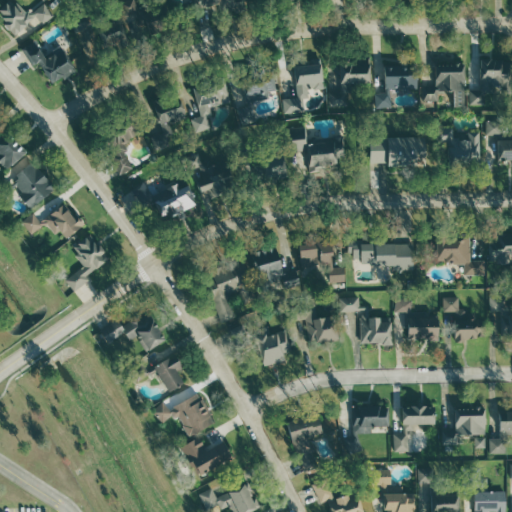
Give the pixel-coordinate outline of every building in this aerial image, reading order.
[(54,17),(46,3),(26,15),(17,0),(16,0),(6,6),(7,8),(0,12),(0,13),(15,40),(54,17)] [(129,35),(147,32),(141,0),(126,0),(124,0),(129,35)] [(90,59),(127,42),(119,24),(97,34),(91,20),(75,27),(90,59)] [(21,49),(47,89),(74,71),(61,51),(46,61),(33,41),(21,49)] [(338,92),(328,92),(328,107),(346,107),(346,93),(350,93),(350,84),(368,84),(368,59),(338,59),(338,92)] [(511,61),(475,60),(474,90),(469,90),(468,105),(484,105),(485,92),(510,92),(511,61)] [(321,88),(319,65),(292,67),(295,99),(282,100),(283,114),(302,112),(300,99),(307,98),(306,90),(321,88)] [(434,91),(463,91),(463,65),(434,65),(434,91)] [(254,121),(250,101),(276,96),(271,69),(240,75),(246,108),(237,109),(239,123),(254,121)] [(394,90),(415,90),(415,69),(381,69),(381,94),(373,94),(374,109),(394,109),(394,90)] [(229,103),(222,78),(190,88),(199,117),(211,114),(210,109),(229,103)] [(184,117),(177,96),(152,105),(162,133),(150,138),(154,150),(173,144),(166,123),(184,117)] [(118,175),(132,169),(120,143),(136,136),(128,118),(99,131),(118,175)] [(501,135),(501,120),(487,120),(488,135),(501,135)] [(290,153),(305,151),(307,168),(345,163),(342,140),(306,145),(304,127),(286,130),(290,153)] [(478,131),(434,130),(433,148),(447,148),(447,164),(477,165),(478,131)] [(0,163),(6,169),(23,151),(3,132),(0,135),(0,163)] [(368,165),(412,165),(412,139),(368,139),(368,165)] [(511,160),(511,139),(489,139),(489,160),(511,160)] [(225,160),(202,166),(199,155),(188,158),(198,198),(233,189),(225,160)] [(256,180),(284,178),(282,157),(254,159),(256,180)] [(7,181),(28,209),(52,191),(32,163),(7,181)] [(188,185),(152,193),(157,216),(193,209),(188,185)] [(61,241),(81,226),(64,203),(44,218),(61,241)] [(23,220),(31,233),(43,226),(35,212),(23,220)] [(71,290),(109,261),(88,234),(70,247),(84,265),(63,280),(71,290)] [(483,275),(483,260),(469,260),(469,235),(435,235),(435,264),(460,264),(460,275),(483,275)] [(511,264),(511,236),(489,236),(489,264),(511,264)] [(412,243),(348,241),(348,267),(412,269),(412,243)] [(298,244),(299,268),(326,266),(327,282),(334,281),(331,242),(298,244)] [(281,279),(274,248),(250,253),(258,285),(281,279)] [(218,323),(234,318),(228,295),(238,292),(242,304),(254,300),(242,260),(203,271),(218,323)] [(286,288),(301,288),(301,279),(285,280),(286,288)] [(511,337),(511,306),(505,306),(505,296),(489,296),(489,312),(500,312),(500,337),(511,337)] [(482,317),(467,317),(467,309),(457,309),(457,297),(445,298),(446,341),(483,340),(482,317)] [(360,311),(360,345),(389,345),(389,320),(367,320),(367,308),(358,308),(358,298),(339,298),(339,311),(360,311)] [(405,313),(404,339),(435,340),(436,319),(409,318),(409,301),(396,301),(395,313),(405,313)] [(315,319),(314,306),(287,307),(288,322),(306,321),(307,343),(335,342),(334,318),(315,319)] [(163,340),(146,312),(120,327),(116,320),(99,330),(106,342),(122,333),(127,342),(136,336),(145,351),(163,340)] [(284,333),(257,335),(259,364),(286,363),(284,333)] [(182,384),(174,371),(179,368),(172,356),(151,368),(166,393),(182,384)] [(136,381),(146,376),(139,363),(129,369),(136,381)] [(212,422),(197,394),(166,410),(163,404),(152,410),(159,424),(174,416),(185,436),(212,422)] [(351,406),(351,433),(368,433),(368,425),(386,425),(386,406),(351,406)] [(483,408),(456,408),(456,448),(483,448),(483,408)] [(511,410),(497,410),(497,447),(511,447),(511,410)] [(301,473),(316,469),(307,436),(323,432),(318,413),(286,422),(301,473)] [(406,452),(406,433),(392,433),(392,452),(406,452)] [(444,445),(465,443),(464,434),(455,434),(455,435),(444,436),(444,445)] [(230,458),(222,442),(203,451),(197,438),(179,446),(193,476),(230,458)] [(507,454),(507,438),(490,438),(491,455),(507,454)] [(419,483),(434,483),(434,468),(419,468),(419,483)] [(392,485),(392,469),(373,469),(373,485),(392,485)] [(412,511),(412,491),(388,492),(388,471),(380,471),(380,485),(383,485),(383,511),(412,511)] [(471,493),(471,511),(504,511),(504,491),(489,491),(489,475),(463,475),(463,493),(471,493)] [(319,505),(325,503),(328,511),(360,511),(353,492),(332,500),(324,477),(310,481),(319,505)] [(215,497),(212,488),(199,494),(205,511),(208,511),(230,504),(233,511),(247,511),(253,510),(244,486),(215,497)] [(430,511),(456,511),(456,491),(430,491),(430,511)]
